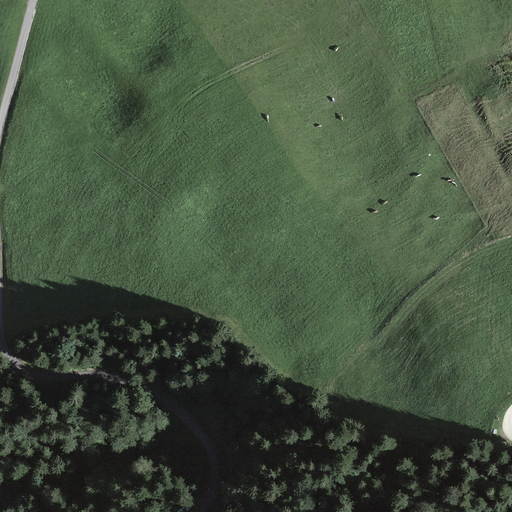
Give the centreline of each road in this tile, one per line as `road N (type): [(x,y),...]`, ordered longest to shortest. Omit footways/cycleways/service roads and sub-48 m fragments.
road 1 (unclassified): [(0,335),(12,363),(31,375),(113,377),(183,417),(212,454),(199,511)]
road 2 (unclassified): [(33,0),(0,127)]
